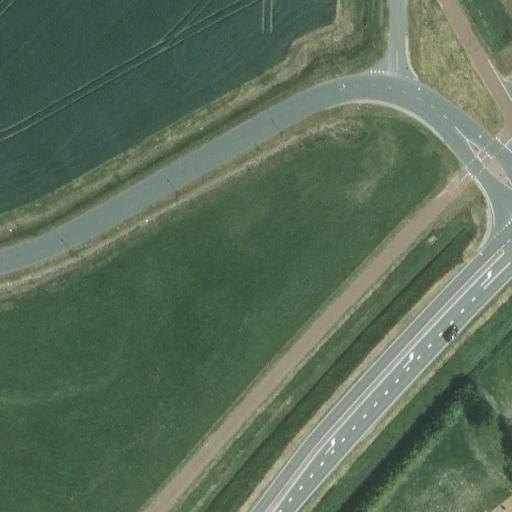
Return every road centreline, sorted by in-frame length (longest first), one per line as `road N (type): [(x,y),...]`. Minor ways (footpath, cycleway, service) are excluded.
road 1 (unclassified): [(0,263),(69,237),(307,104),(350,87),(394,88)]
road 2 (secondary): [(271,511),(413,347),(511,248)]
road 3 (unclassified): [(394,88),(455,127),(511,183)]
